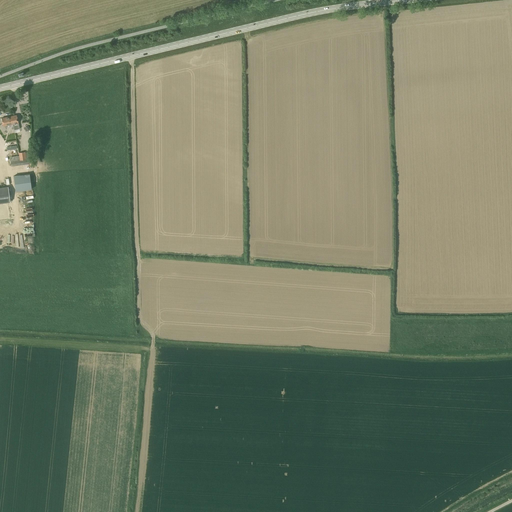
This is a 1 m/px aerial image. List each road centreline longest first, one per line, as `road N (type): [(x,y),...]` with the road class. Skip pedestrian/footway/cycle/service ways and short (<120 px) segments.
road 1 (track): [(139,511),(151,362),(139,312),(127,36)]
road 2 (secondary): [(411,0),(298,15),(0,88)]
